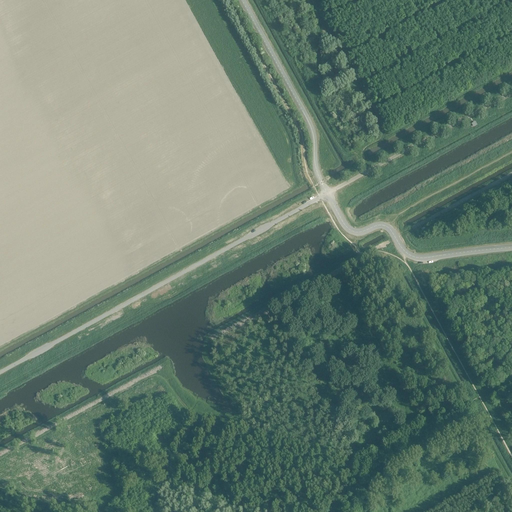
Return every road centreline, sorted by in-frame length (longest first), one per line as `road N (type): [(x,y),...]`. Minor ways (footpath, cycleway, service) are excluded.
road 1 (unclassified): [(0,373),(327,193)]
road 2 (tertiary): [(327,193),(348,229),(384,225),(413,256),(511,248)]
road 3 (unclassified): [(241,0),(309,124),(314,168),(327,193)]
